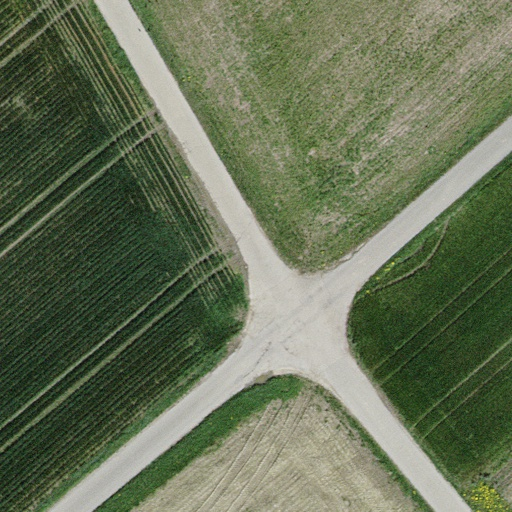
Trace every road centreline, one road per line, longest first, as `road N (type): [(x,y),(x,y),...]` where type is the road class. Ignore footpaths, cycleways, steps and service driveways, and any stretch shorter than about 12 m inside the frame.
road 1 (track): [(456,511),(298,327),(104,0)]
road 2 (track): [(511,137),(79,511)]
